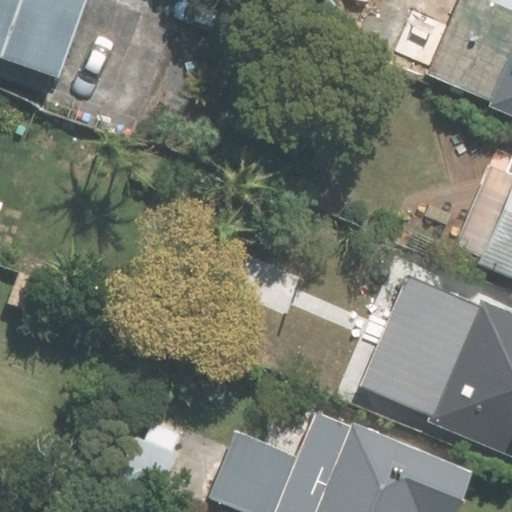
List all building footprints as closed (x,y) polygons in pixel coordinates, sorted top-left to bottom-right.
[(0,0),(0,78),(40,93),(74,0),(0,0)] [(491,97),(488,103),(511,112),(511,0),(460,0),(431,72),(491,97)] [(511,178),(486,168),(454,249),(480,259),(476,268),(511,283),(511,178)] [(511,318),(450,293),(403,409),(427,418),(423,426),(511,462),(511,318)] [(455,511),(472,472),(348,423),(346,430),(313,416),(295,457),(234,431),(205,500),(234,511),(455,511)] [(130,442),(112,484),(151,501),(169,461),(130,442)]
